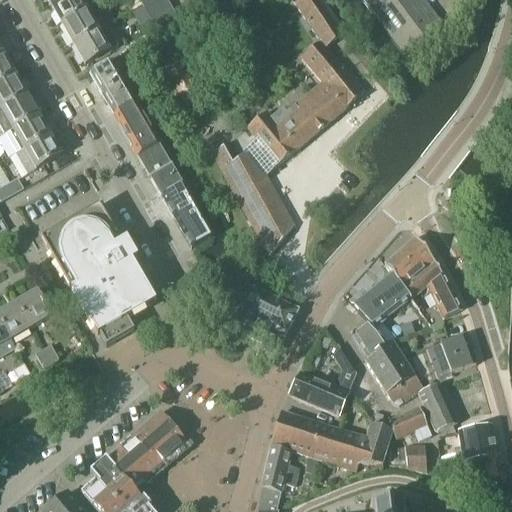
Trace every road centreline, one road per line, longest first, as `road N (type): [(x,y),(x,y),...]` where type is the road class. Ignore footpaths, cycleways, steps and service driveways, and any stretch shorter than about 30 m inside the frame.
road 1 (residential): [(169,349),(182,309),(177,287),(11,0)]
road 2 (residential): [(405,201),(470,296),(489,344),(511,460)]
road 3 (residential): [(270,402),(324,293),(405,201)]
road 4 (residential): [(169,349),(0,502)]
road 5 (residential): [(405,201),(488,94)]
